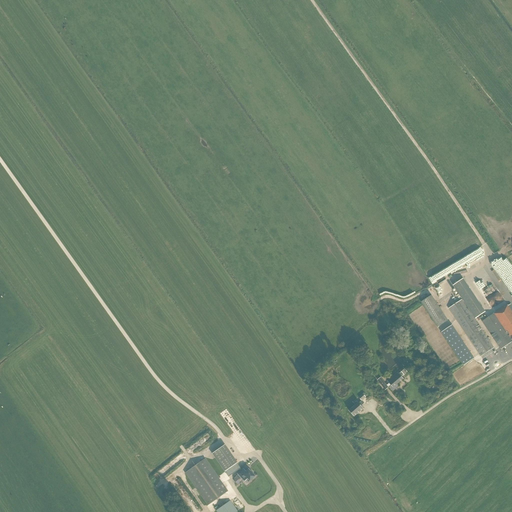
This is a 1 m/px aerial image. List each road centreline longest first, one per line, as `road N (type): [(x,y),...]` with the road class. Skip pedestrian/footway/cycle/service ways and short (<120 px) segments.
road 1 (track): [(278,502),(279,486),(258,456),(286,364),(30,0)]
road 2 (track): [(511,300),(486,244),(311,0)]
road 3 (track): [(0,158),(164,384),(223,438)]
road 4 (track): [(173,511),(157,489),(223,438),(240,456),(258,456)]
road 5 (track): [(489,259),(406,300),(376,301)]
